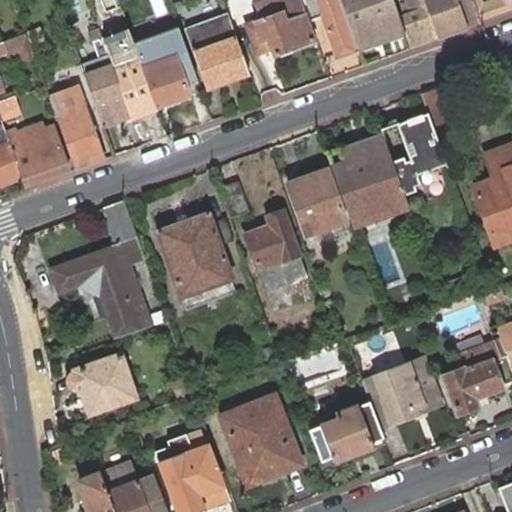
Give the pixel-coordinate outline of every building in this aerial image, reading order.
[(314,39),(299,0),(296,0),(290,2),(288,0),(272,0),(259,0),(261,4),(259,4),(265,21),(258,23),(264,41),(270,38),(274,49),(276,53),(314,39)] [(302,0),(315,34),(328,29),(339,55),(359,48),(340,0),(302,0)] [(340,0),(359,48),(359,50),(406,34),(400,16),(393,0),(340,0)] [(406,34),(411,47),(481,23),(472,0),(416,0),(420,8),(400,16),(406,34)] [(511,0),(472,0),(481,23),(511,11),(511,0)] [(250,73),(229,14),(186,29),(208,88),(250,73)] [(0,42),(27,32),(24,22),(0,30),(0,42)] [(257,55),(274,49),(270,38),(264,41),(258,23),(248,27),(257,55)] [(193,94),(187,79),(197,75),(180,25),(135,40),(140,54),(142,59),(158,106),(193,94)] [(27,32),(0,42),(0,88),(3,88),(0,78),(0,52),(7,50),(8,55),(23,49),(27,61),(37,58),(27,32)] [(113,64),(103,37),(92,40),(97,56),(80,62),(104,126),(131,116),(113,64)] [(131,116),(158,106),(142,59),(140,54),(113,64),(131,116)] [(511,58),(498,63),(507,86),(511,84),(511,58)] [(448,112),(438,85),(421,91),(429,114),(431,118),(448,112)] [(58,117),(77,168),(105,158),(78,87),(51,97),(58,117)] [(15,94),(0,99),(0,115),(1,118),(20,111),(15,94)] [(393,160),(405,193),(428,186),(423,173),(447,163),(431,118),(429,114),(401,124),(412,153),(393,160)] [(0,115),(0,183),(22,176),(5,130),(1,118),(0,115)] [(22,176),(26,186),(70,170),(53,123),(47,125),(44,121),(18,131),(16,127),(5,130),(22,176)] [(383,131),(327,150),(337,178),(351,173),(363,207),(405,193),(393,160),(383,131)] [(511,143),(497,149),(505,175),(496,178),(465,189),(486,246),(511,236),(511,143)] [(505,175),(497,149),(487,153),(496,178),(505,175)] [(327,167),(289,180),(308,232),(346,218),(327,167)] [(239,179),(221,184),(232,214),(249,208),(239,179)] [(124,198),(104,205),(116,242),(51,265),(59,288),(79,281),(99,290),(114,336),(150,324),(129,262),(146,256),(138,233),(135,234),(124,198)] [(209,209),(158,227),(182,293),(233,275),(222,243),(234,238),(226,215),(212,219),(209,209)] [(265,287),(306,275),(284,210),(266,216),(268,222),(246,230),(265,287)] [(504,295),(499,282),(491,285),(483,288),(488,301),(504,295)] [(511,320),(498,326),(505,343),(511,359),(511,320)] [(511,378),(511,361),(511,359),(505,343),(463,358),(465,365),(444,374),(457,410),(480,401),(477,395),(503,385),(502,382),(511,378)] [(124,352),(77,368),(77,370),(74,372),(72,375),(71,378),(72,382),(72,385),(74,386),(78,387),(82,388),(90,411),(138,395),(124,352)] [(421,352),(361,375),(370,399),(380,425),(381,425),(440,401),(421,352)] [(185,376),(175,379),(181,393),(190,390),(185,376)] [(275,453),(281,469),(300,462),(273,394),(222,415),(244,468),(259,463),(258,459),(275,453)] [(368,429),(380,425),(370,399),(357,403),(345,407),(338,410),(339,416),(328,419),(320,422),(308,427),(321,459),(332,455),(334,460),(374,445),(371,439),(368,429)] [(323,406),(328,419),(339,416),(338,410),(345,407),(343,404),(341,399),(323,406)] [(396,419),(381,425),(390,448),(405,442),(396,419)] [(384,435),(380,425),(368,429),(371,439),(384,435)] [(200,491),(222,482),(203,430),(156,448),(179,511),(185,511),(204,505),(200,491)] [(386,441),(384,435),(371,439),(374,445),(386,441)] [(249,481),(281,469),(275,453),(258,459),(259,463),(244,468),(249,481)] [(169,511),(161,488),(144,495),(134,467),(104,478),(116,511),(169,511)] [(116,511),(104,478),(102,473),(78,480),(90,511),(116,511)] [(511,511),(511,479),(501,484),(511,511)] [(227,496),(222,482),(200,491),(204,505),(227,496)]
